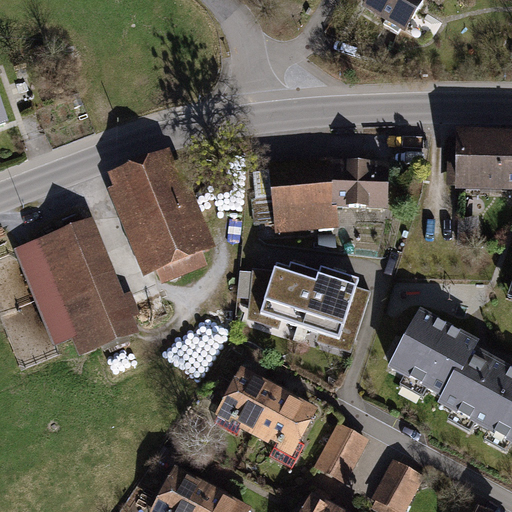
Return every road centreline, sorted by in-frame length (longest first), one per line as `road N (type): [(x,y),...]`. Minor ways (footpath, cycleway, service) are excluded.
road 1 (tertiary): [(0,197),(123,149),(258,117)]
road 2 (tertiary): [(258,117),(511,106)]
road 3 (unknown): [(69,170),(146,279)]
